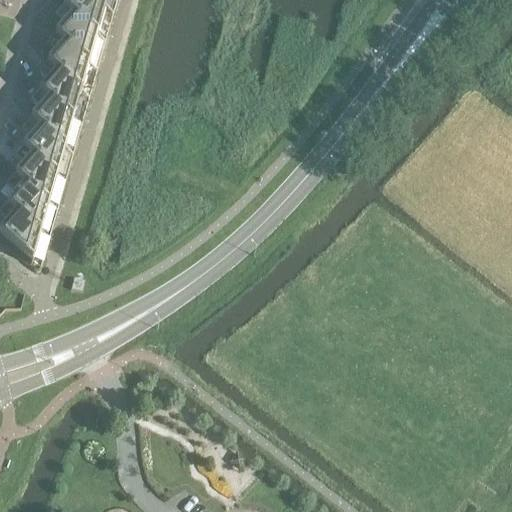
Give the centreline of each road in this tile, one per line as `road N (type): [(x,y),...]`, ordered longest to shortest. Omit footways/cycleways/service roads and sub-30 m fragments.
road 1 (secondary): [(337,143),(193,288),(0,383)]
road 2 (secondary): [(337,143),(473,0)]
road 3 (secondary): [(435,0),(337,143)]
